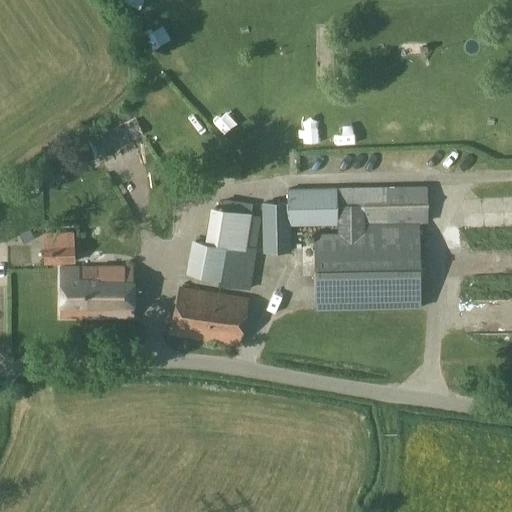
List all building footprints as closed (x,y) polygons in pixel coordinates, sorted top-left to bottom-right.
[(112,0),(111,6),(139,14),(143,0),(112,0)] [(145,48),(163,37),(154,23),(136,34),(145,48)] [(167,85),(185,72),(172,55),(155,68),(167,85)] [(197,83),(179,96),(188,109),(206,96),(197,83)] [(507,149),(507,124),(482,124),(482,148),(507,149)] [(293,229),(428,226),(427,187),(292,190),(293,229)] [(264,251),(291,251),(290,204),(263,205),(264,251)] [(249,220),(213,215),(207,249),(193,246),(187,278),(249,290),(255,257),(244,255),(249,220)] [(422,313),(420,240),(420,228),(339,230),(339,233),(314,234),(316,314),(422,313)] [(30,231),(21,236),(24,243),(33,238),(30,231)] [(46,263),(74,262),(72,234),(44,236),(46,263)] [(132,319),(132,270),(62,269),(61,318),(132,319)] [(240,348),(249,300),(178,288),(169,336),(240,348)]
